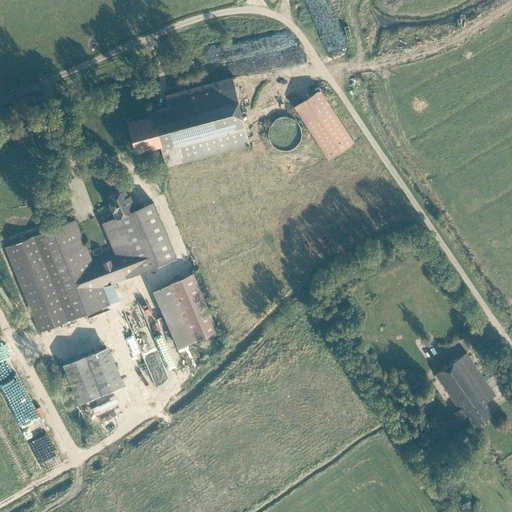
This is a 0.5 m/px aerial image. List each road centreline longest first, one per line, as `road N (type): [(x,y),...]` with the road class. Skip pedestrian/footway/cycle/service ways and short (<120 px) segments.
road 1 (residential): [(0,98),(208,12),(246,5),(279,13),(303,33),(511,340)]
road 2 (track): [(326,69),(431,50),(511,2)]
road 3 (track): [(0,502),(137,421),(160,398)]
